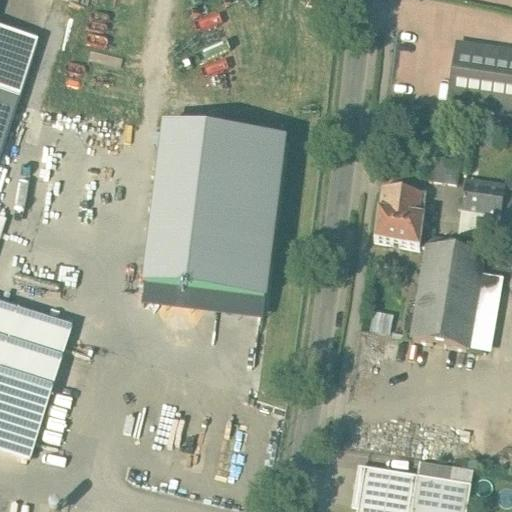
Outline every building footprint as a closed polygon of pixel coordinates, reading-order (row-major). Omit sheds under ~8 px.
[(0,94),(19,101),(37,43),(0,30),(0,94)] [(511,53),(457,45),(448,108),(511,117),(511,53)] [(0,160),(19,101),(0,94),(0,160)] [(284,146),(165,131),(146,289),(264,304),(284,146)] [(457,151),(438,149),(436,162),(456,165),(457,151)] [(505,192),(465,187),(461,215),(501,221),(511,222),(511,194),(505,193),(505,192)] [(423,198),(382,192),(379,212),(419,218),(420,215),(425,215),(427,203),(422,202),(423,198)] [(379,212),(378,212),(374,244),(420,253),(420,250),(421,238),(422,238),(424,219),(419,218),(379,212)] [(501,221),(461,215),(458,239),(497,245),(501,221)] [(422,238),(421,238),(420,250),(426,251),(444,254),(445,241),(422,238)] [(444,254),(426,251),(410,342),(489,356),(502,283),(481,279),(484,261),(444,254)] [(70,332),(0,309),(0,451),(30,461),(70,332)] [(373,332),(388,335),(393,316),(377,313),(373,332)] [(134,430),(130,444),(141,447),(145,433),(134,430)] [(469,511),(474,486),(364,469),(357,511),(469,511)]
